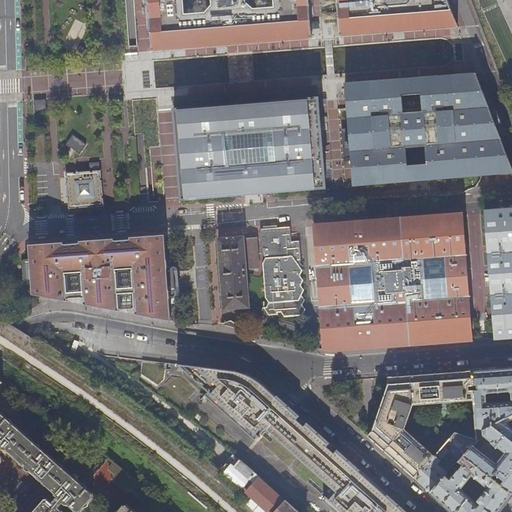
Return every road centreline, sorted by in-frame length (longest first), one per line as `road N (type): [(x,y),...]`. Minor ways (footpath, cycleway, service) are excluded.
road 1 (residential): [(248,351),(324,366),(511,352)]
road 2 (residential): [(0,341),(63,317),(248,351)]
road 3 (residential): [(248,351),(429,511)]
